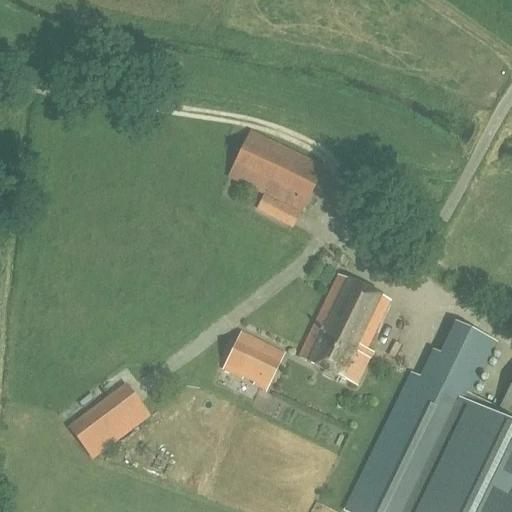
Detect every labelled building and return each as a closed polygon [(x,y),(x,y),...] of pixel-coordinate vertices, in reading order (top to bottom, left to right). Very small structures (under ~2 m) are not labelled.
[(252,134),(230,178),(300,212),(321,168),(252,134)] [(258,209),(293,227),(299,215),(264,197),(258,209)] [(298,359),(356,387),(372,353),(366,350),(390,301),(339,276),(298,359)] [(428,383),(412,375),(346,510),(348,511),(417,511),(471,404),(467,402),(495,344),(456,325),(428,383)] [(223,370),(266,391),(284,354),(241,333),(223,370)] [(511,419),(511,384),(498,412),(511,419)] [(126,386),(70,429),(93,459),(148,416),(126,386)] [(418,511),(511,511),(511,427),(469,407),(418,511)]
